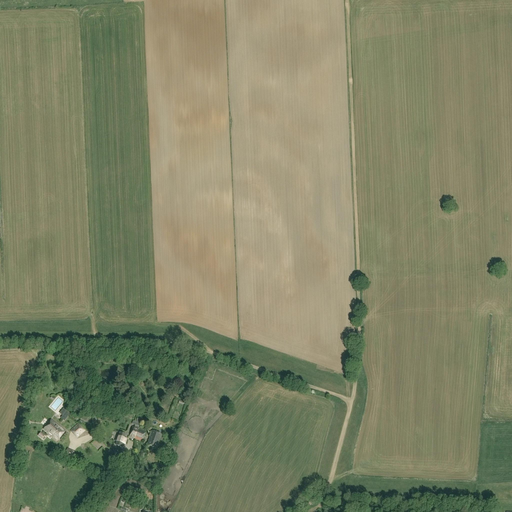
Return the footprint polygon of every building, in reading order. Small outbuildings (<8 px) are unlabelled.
[(65,431),(51,419),(43,429),(57,440),(65,431)] [(77,438),(85,430),(78,423),(70,431),(77,438)] [(138,433),(139,429),(133,426),(129,436),(134,438),(136,432),(138,433)] [(146,432),(139,429),(138,433),(136,432),(134,438),(141,442),(146,432)] [(152,432),(147,445),(157,449),(161,435),(152,432)] [(117,436),(115,442),(116,442),(115,445),(122,448),(123,444),(125,445),(127,439),(125,438),(126,435),(119,433),(118,436),(117,436)]
